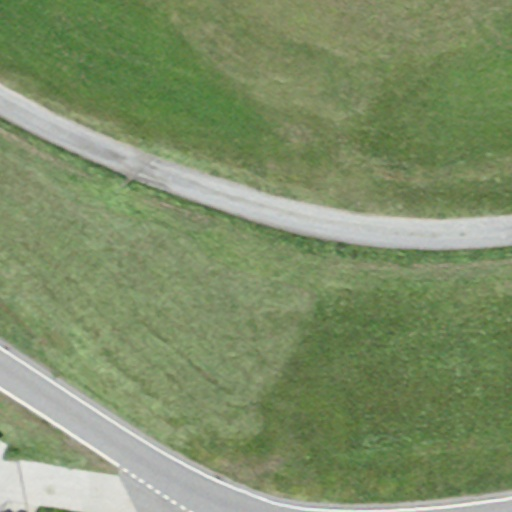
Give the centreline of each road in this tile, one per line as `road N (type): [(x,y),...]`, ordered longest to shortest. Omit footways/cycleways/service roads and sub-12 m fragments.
road 1 (track): [(0,87),(38,115),(357,240),(511,222)]
road 2 (tertiary): [(0,367),(164,477),(233,511)]
